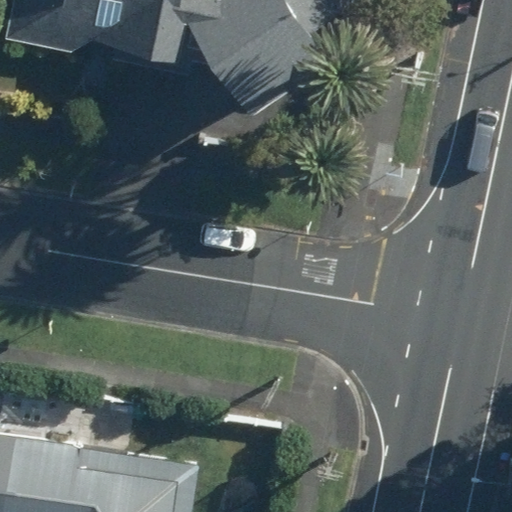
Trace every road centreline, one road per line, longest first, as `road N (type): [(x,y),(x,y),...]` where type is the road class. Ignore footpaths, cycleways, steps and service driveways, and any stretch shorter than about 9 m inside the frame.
road 1 (residential): [(0,242),(466,315)]
road 2 (secondary): [(466,315),(511,92)]
road 3 (secondary): [(424,511),(466,315)]
